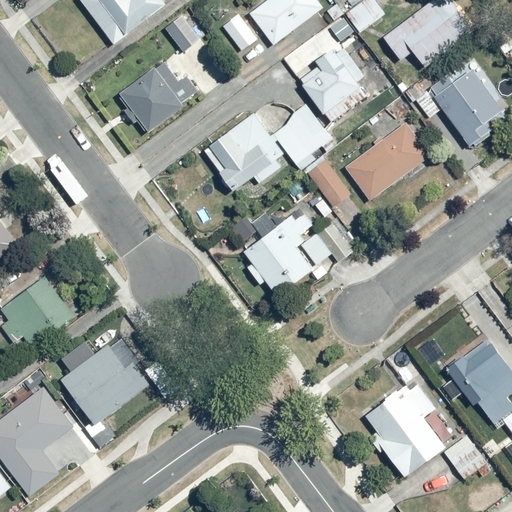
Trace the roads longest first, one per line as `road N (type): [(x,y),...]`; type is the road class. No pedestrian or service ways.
road 1 (residential): [(333,511),(273,437),(238,425),(187,448),(102,511)]
road 2 (residential): [(165,279),(0,66)]
road 3 (residential): [(511,198),(358,314)]
